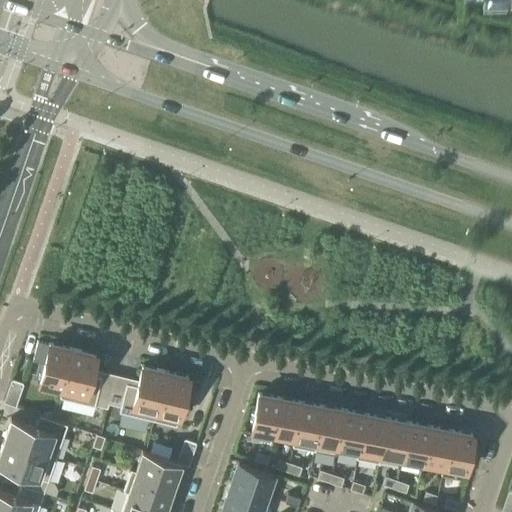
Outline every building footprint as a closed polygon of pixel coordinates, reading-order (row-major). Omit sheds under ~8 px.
[(49,342),(48,343),(37,340),(32,360),(44,362),(39,382),(61,387),(62,388),(72,347),(62,345),(62,344),(52,341),(52,342),(49,342)] [(107,407),(108,403),(107,403),(113,379),(90,373),(95,353),(72,347),(62,388),(61,387),(59,397),(94,405),(94,404),(107,407)] [(118,411),(153,419),(165,370),(142,364),(137,385),(113,379),(107,403),(108,403),(120,406),(118,411)] [(165,370),(153,419),(176,425),(188,376),(184,375),(185,374),(175,371),(175,372),(165,370)] [(11,379),(3,401),(8,403),(15,406),(23,383),(11,379)] [(273,437),(274,432),(273,432),(280,396),(258,392),(250,433),(273,437)] [(274,432),(293,436),(294,436),(301,400),(280,396),(273,432),(274,432)] [(314,450),(316,440),(322,404),(301,400),(294,436),(293,436),(292,445),(314,450)] [(316,440),(336,444),(337,444),(344,409),(322,404),(316,440)] [(335,449),(356,453),(357,453),(365,413),(344,409),(337,444),(336,444),(335,449)] [(355,457),(367,460),(378,462),(380,453),(379,452),(386,417),(365,413),(357,453),(356,453),(355,457)] [(10,417),(2,440),(55,458),(67,423),(39,414),(35,426),(10,417)] [(380,453),(399,456),(400,456),(407,421),(386,417),(379,452),(380,453)] [(422,465),(422,461),(422,460),(428,425),(407,421),(400,456),(399,456),(398,461),(422,465)] [(422,461),(442,464),(443,464),(450,429),(428,425),(422,460),(422,461)] [(443,464),(442,464),(440,474),(463,478),(472,433),(450,429),(443,464)] [(92,446),(100,448),(104,436),(96,433),(92,446)] [(176,461),(180,463),(186,464),(188,465),(195,442),(183,438),(176,461)] [(0,463),(24,472),(20,484),(43,492),(55,458),(2,440),(0,446),(0,463)] [(142,449),(135,470),(134,471),(173,484),(180,463),(176,461),(142,449)] [(254,459),(266,463),(269,455),(256,451),(254,459)] [(274,466),(286,470),(289,462),(277,458),(274,466)] [(238,461),(230,483),(264,494),(272,473),(238,461)] [(289,462),(286,470),(298,474),(301,466),(289,462)] [(91,465),(87,477),(96,480),(100,468),(91,465)] [(122,490),(127,492),(127,491),(166,504),(173,484),(134,471),(135,470),(130,468),(122,490)] [(316,477),(328,481),(331,473),(319,469),(316,477)] [(331,473),(328,481),(340,485),(343,477),(331,473)] [(381,484),(393,488),(396,479),(384,475),(381,484)] [(96,480),(87,477),(83,489),(91,492),(96,480)] [(396,479),(393,488),(405,492),(408,483),(396,479)] [(349,488),(361,493),(364,484),(352,480),(349,488)] [(230,483),(223,503),(248,511),(258,511),(264,494),(230,483)] [(0,489),(0,511),(26,511),(30,500),(39,503),(43,492),(20,484),(16,495),(0,489)] [(511,511),(511,489),(509,489),(502,511),(511,511)] [(127,491),(127,492),(120,511),(122,511),(163,511),(166,504),(127,491)] [(422,499),(434,503),(437,495),(425,491),(422,499)] [(284,501),(296,506),(299,497),(287,493),(284,501)] [(443,505),(455,509),(458,501),(445,496),(443,505)] [(440,511),(412,502),(408,511),(440,511)] [(248,511),(223,503),(220,511),(248,511)]
